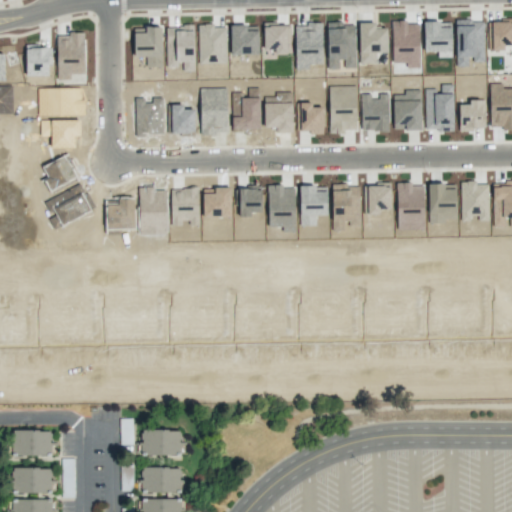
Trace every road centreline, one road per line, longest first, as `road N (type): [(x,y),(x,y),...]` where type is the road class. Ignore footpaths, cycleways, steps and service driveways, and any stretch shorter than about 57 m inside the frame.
road 1 (residential): [(511,317),(0,327)]
road 2 (residential): [(511,155),(133,160),(117,153)]
road 3 (residential): [(511,435),(412,435),(343,446),(288,471),(245,511)]
road 4 (residential): [(117,153),(107,125),(104,0)]
